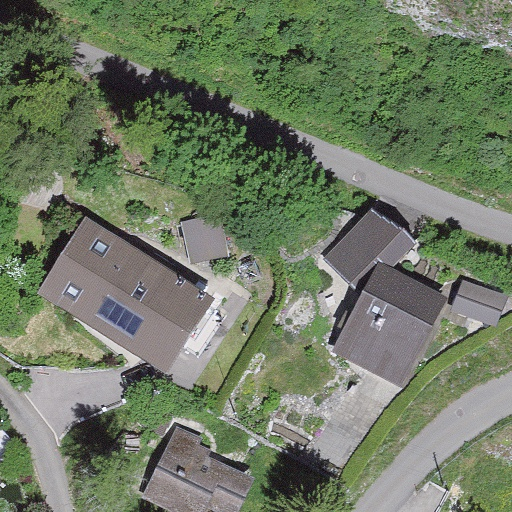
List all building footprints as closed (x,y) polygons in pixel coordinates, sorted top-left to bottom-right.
[(86,219),(39,293),(167,373),(214,299),(86,219)] [(329,374),(405,398),(446,307),(386,272),(413,252),(373,219),(323,263),(355,299),(329,374)] [(220,227),(182,235),(189,275),(228,268),(220,227)] [(509,311),(463,293),(451,322),(497,340),(509,311)] [(26,382),(116,379),(118,354),(24,305),(26,382)] [(145,511),(226,511),(227,510),(203,497),(185,488),(162,477),(145,511)]
